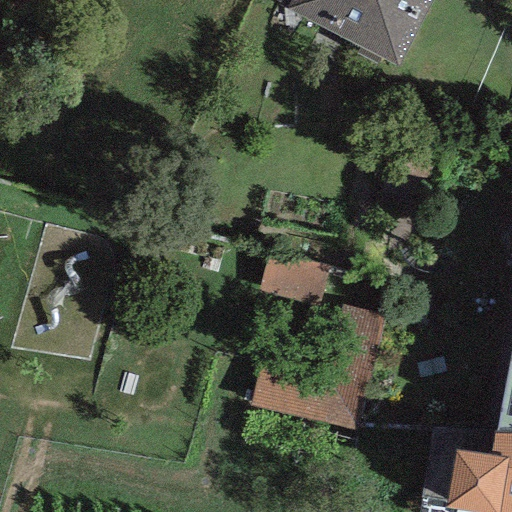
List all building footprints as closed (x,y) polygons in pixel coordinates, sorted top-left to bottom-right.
[(283,0),(402,62),(434,0),(283,0)] [(267,252),(259,301),(322,311),(330,263),(267,252)] [(327,370),(260,357),(251,404),(357,427),(383,313),(340,303),(327,370)] [(511,332),(495,423),(511,423),(511,332)] [(511,511),(511,423),(495,423),(492,443),(456,441),(447,494),(496,506),(493,511),(500,511),(511,511)]
